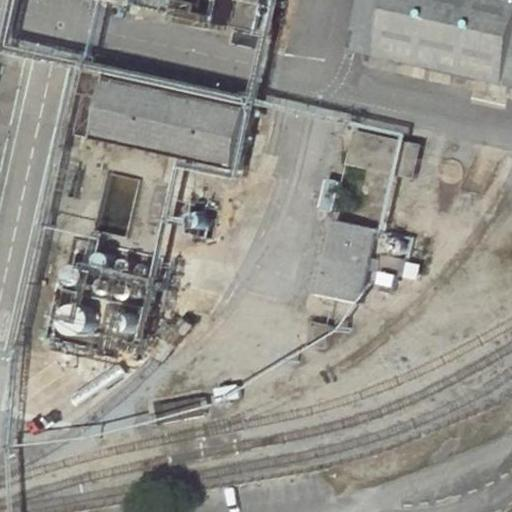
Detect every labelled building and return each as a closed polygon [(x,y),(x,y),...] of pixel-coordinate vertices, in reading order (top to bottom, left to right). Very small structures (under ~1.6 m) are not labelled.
[(225,0),(223,12),(293,30),(299,0),(225,0)] [(408,54),(419,0),(400,0),(389,50),(408,54)] [(511,0),(419,0),(408,54),(511,76),(511,0)] [(0,133),(21,47),(0,43),(0,133)] [(21,47),(0,133),(0,224),(39,54),(21,47)] [(109,129),(269,159),(279,105),(119,71),(109,129)] [(370,169),(432,182),(440,146),(376,134),(370,169)] [(156,167),(125,162),(114,223),(143,229),(156,167)] [(358,221),(346,286),(386,297),(401,230),(358,221)] [(432,275),(436,259),(410,255),(407,270),(432,275)] [(334,316),(331,337),(346,340),(351,319),(334,316)] [(157,425),(203,416),(200,399),(154,408),(157,425)]
